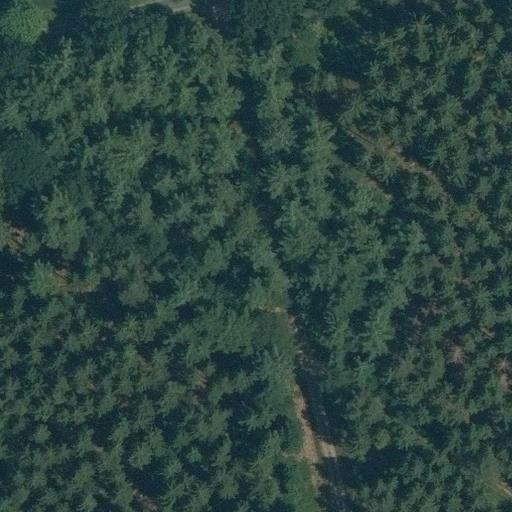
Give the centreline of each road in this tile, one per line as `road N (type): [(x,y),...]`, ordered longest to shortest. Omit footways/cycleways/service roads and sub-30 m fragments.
road 1 (track): [(220,0),(299,361)]
road 2 (track): [(511,506),(299,361)]
road 3 (track): [(299,361),(109,219)]
road 4 (tertiary): [(177,0),(0,44)]
road 5 (track): [(299,361),(331,511)]
